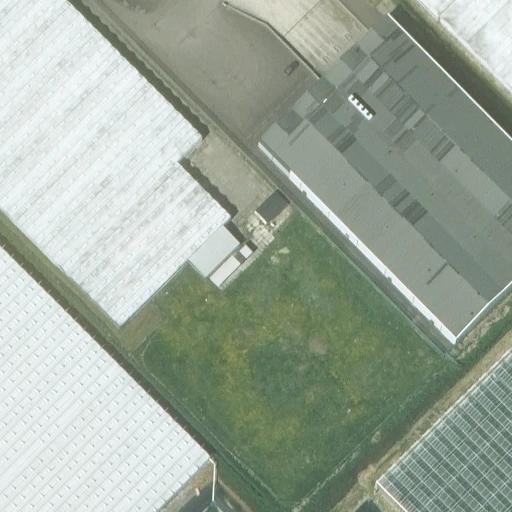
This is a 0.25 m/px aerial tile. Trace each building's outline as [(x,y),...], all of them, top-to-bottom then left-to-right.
[(0,0),(0,212),(64,276),(119,332),(187,264),(221,230),(230,222),(174,166),(200,140),(59,0),(0,0)] [(511,0),(416,0),(511,95),(511,0)] [(257,147),(455,347),(511,290),(511,148),(385,21),(257,147)] [(273,193),(254,213),(254,214),(267,226),(286,206),(274,194),(273,193)] [(221,230),(187,264),(204,281),(239,247),(221,230)] [(0,511),(154,511),(208,458),(0,252),(0,511)] [(511,511),(511,345),(373,484),(401,511),(511,511)]
